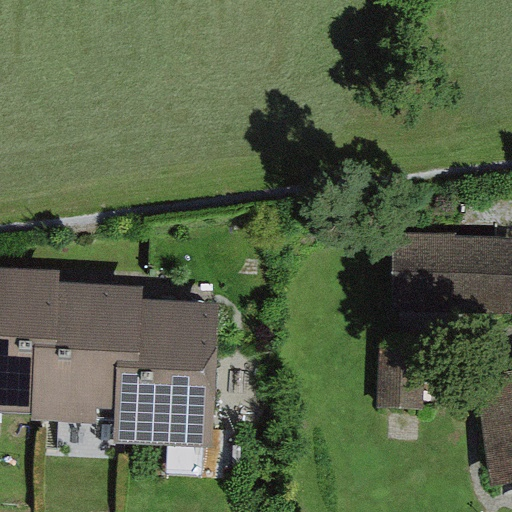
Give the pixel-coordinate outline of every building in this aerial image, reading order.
[(511,236),(399,233),(397,306),(511,309),(511,236)] [(0,280),(0,424),(33,426),(35,364),(58,365),(61,295),(61,283),(0,280)] [(58,365),(35,364),(33,426),(33,433),(98,436),(98,422),(116,422),(117,380),(141,381),(144,312),(144,299),(61,295),(58,365)] [(141,381),(117,380),(116,422),(114,455),(215,459),(221,315),(144,312),(141,381)] [(511,382),(477,387),(491,498),(511,495),(511,382)]
